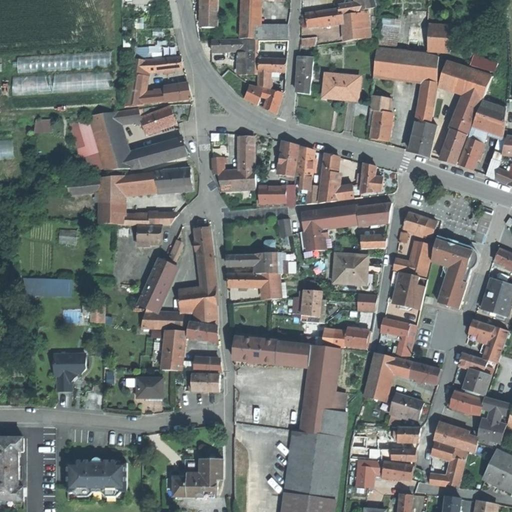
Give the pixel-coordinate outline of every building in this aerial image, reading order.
[(219,28),(219,0),(203,0),(203,28),(219,28)] [(260,0),(243,0),(241,40),(254,40),(255,26),(255,14),(260,14),(260,0)] [(357,0),(358,5),(359,12),(376,8),(374,0),(357,0)] [(340,9),(339,9),(339,10),(340,16),(343,15),(359,12),(358,5),(340,8),(340,9)] [(340,16),(339,10),(334,11),(336,24),(344,23),(343,16),(343,15),(340,16)] [(309,28),(336,24),(334,11),(308,15),(309,22),(309,28)] [(362,14),(364,32),(371,32),(368,11),(362,12),(362,14)] [(346,42),(365,40),(364,32),(362,14),(343,16),(344,23),(346,42)] [(382,18),(379,48),(397,50),(400,20),(382,18)] [(254,40),(288,40),(289,27),(260,26),(255,26),(254,40)] [(408,52),(428,54),(429,30),(410,28),(408,52)] [(451,51),(452,29),(430,28),(429,49),(451,51)] [(308,38),(308,46),(316,46),(317,41),(317,37),(308,38)] [(228,40),(213,40),(213,46),(213,53),(228,52),(228,40)] [(228,40),(228,52),(240,52),(240,41),(240,40),(228,40)] [(240,41),(240,52),(257,52),(257,41),(240,41)] [(156,55),(155,46),(138,47),(138,59),(152,58),(152,56),(156,55)] [(421,105),(435,108),(439,92),(439,58),(428,54),(408,52),(397,50),(379,48),(377,47),(374,77),(394,81),(395,78),(425,82),(421,105)] [(257,52),(240,52),(240,61),(257,61),(257,52)] [(20,71),(93,68),(93,53),(19,56),(20,71)] [(471,66),(495,73),(498,63),(474,56),(471,66)] [(159,60),(145,60),(146,72),(157,72),(182,70),(182,58),(159,60)] [(299,69),(314,70),(315,59),(300,58),(300,64),(299,69)] [(259,87),(270,90),(271,81),(271,76),(271,73),(267,73),(268,60),(260,59),(259,87)] [(132,60),(130,74),(146,76),(146,72),(145,60),(132,60)] [(287,61),(268,60),(267,73),(271,73),(277,73),(286,74),(287,68),(287,61)] [(257,76),(257,61),(240,61),(240,76),(257,76)] [(483,99),(484,100),(485,98),(487,92),(493,77),(447,62),(444,71),(440,85),(468,94),(483,99)] [(299,69),(298,94),(311,95),(314,70),(299,69)] [(126,106),(144,104),(145,94),(147,76),(146,76),(130,74),(126,106)] [(358,101),(361,78),(327,75),(325,96),(338,97),(344,97),(343,99),(358,101)] [(14,78),(15,94),(37,92),(36,76),(14,78)] [(166,102),(166,103),(193,99),(192,93),(189,85),(166,90),(166,92),(166,102)] [(252,87),(250,94),(261,96),(263,90),(252,87)] [(269,99),(272,91),(263,90),(261,96),(261,97),(269,99)] [(266,109),(277,114),(283,94),(272,91),(269,99),(266,109)] [(144,104),(166,102),(166,92),(145,94),(144,104)] [(250,94),(245,99),(252,102),(259,105),(261,97),(261,96),(250,94)] [(453,131),(468,136),(483,99),(468,94),(453,131)] [(389,113),(391,100),(373,97),(371,111),(376,112),(376,111),(389,113)] [(488,133),(499,136),(504,138),(507,107),(491,101),(485,98),(484,100),(473,128),(488,133)] [(417,121),(431,125),(435,108),(421,105),(417,121)] [(172,108),(143,118),(149,134),(171,126),(178,124),(172,108)] [(140,109),(115,113),(118,122),(143,118),(140,109)] [(393,114),(389,113),(376,111),(376,112),(374,126),(372,138),(379,139),(389,141),(393,114)] [(108,170),(132,168),(129,157),(118,122),(115,113),(92,116),(108,170)] [(54,132),(54,119),(36,119),(36,132),(54,132)] [(431,125),(417,121),(410,151),(430,157),(438,126),(431,125)] [(470,139),(484,144),(488,133),(473,128),(469,139),(470,139)] [(449,162),(457,165),(468,136),(453,131),(442,160),(449,162)] [(494,152),(503,155),(507,139),(504,138),(499,136),(494,152)] [(240,137),(241,161),(256,161),(255,137),(247,137),(240,137)] [(467,169),(474,171),(484,144),(470,139),(460,166),(467,169)] [(503,156),(511,156),(511,139),(507,139),(503,155),(503,156)] [(185,141),(129,157),(132,168),(143,168),(190,155),(185,141)] [(288,176),(296,177),(300,147),(291,145),(284,142),(280,174),(288,176)] [(301,148),(298,176),(313,178),(313,171),(314,165),(316,151),(310,150),(301,148)] [(490,167),(499,170),(503,156),(503,155),(494,152),(490,167)] [(326,154),(320,203),(335,201),(337,188),(341,158),(334,156),(326,154)] [(511,169),(511,156),(503,156),(499,170),(511,174),(511,169)] [(213,175),(219,174),(224,174),(223,158),(213,159),(213,175)] [(241,161),(240,173),(256,172),(256,161),(241,161)] [(372,165),(366,164),(363,194),(376,191),(376,190),(377,177),(378,167),(372,165)] [(487,177),(496,180),(499,170),(490,167),(487,177)] [(159,188),(160,191),(194,188),(193,178),(192,168),(158,172),(159,188)] [(496,180),(508,184),(511,174),(499,170),(496,180)] [(125,192),(159,188),(158,172),(125,176),(125,192)] [(219,174),(222,191),(257,189),(256,172),(240,173),(224,174),(219,174)] [(125,217),(125,192),(125,176),(102,178),(102,193),(102,224),(125,225),(125,217)] [(298,176),(297,187),(312,187),(313,178),(298,176)] [(385,178),(377,177),(376,190),(383,191),(385,178)] [(71,194),(102,193),(102,178),(70,180),(71,194)] [(357,185),(337,188),(335,201),(356,198),(357,185)] [(261,187),(261,204),(288,203),(288,186),(261,187)] [(312,187),(297,187),(296,205),(319,203),(321,186),(312,187)] [(360,220),(361,226),(390,222),(392,213),(393,203),(360,207),(359,207),(360,220)] [(360,205),(346,207),(348,222),(360,220),(359,207),(360,207),(360,205)] [(329,224),(348,222),(346,207),(303,213),(305,228),(323,225),(329,224)] [(411,213),(406,228),(425,234),(430,219),(411,213)] [(151,214),(151,216),(151,225),(172,225),(178,217),(166,214),(151,214)] [(151,216),(125,217),(125,225),(151,225),(151,216)] [(282,237),(294,235),(292,219),(279,221),(282,237)] [(439,222),(430,219),(425,234),(434,237),(439,222)] [(326,250),(325,238),(323,225),(305,228),(306,232),(308,251),(318,250),(326,250)] [(139,227),(139,243),(163,244),(163,236),(163,227),(139,227)] [(62,228),(60,242),(78,245),(79,231),(62,228)] [(196,229),(200,258),(215,257),(212,228),(196,229)] [(318,258),(318,250),(308,251),(306,232),(302,232),(305,260),(318,258)] [(401,241),(409,242),(410,233),(403,232),(401,241)] [(440,236),(434,262),(446,266),(442,277),(448,279),(440,302),(461,309),(473,270),(476,268),(478,266),(479,262),(480,258),(479,253),(477,249),(474,246),(466,244),(463,243),(463,244),(460,243),(459,245),(458,245),(458,247),(449,244),(449,242),(448,242),(449,239),(446,239),(447,238),(440,236)] [(388,237),(363,238),(363,248),(387,248),(388,237)] [(267,242),(267,254),(278,253),(278,241),(276,239),(268,240),(267,242)] [(178,240),(169,262),(176,265),(184,247),(183,242),(178,240)] [(412,264),(410,272),(426,276),(430,259),(432,259),(435,245),(418,241),(415,254),(412,264)] [(500,255),(497,261),(511,267),(511,253),(502,249),(500,255)] [(257,255),(258,265),(256,265),(257,269),(257,273),(263,274),(281,274),(290,274),(290,262),(285,261),(284,253),(278,253),(267,254),(257,255)] [(336,283),(368,285),(370,256),(338,254),(336,283)] [(230,261),(230,266),(256,265),(258,265),(257,255),(229,256),(230,261)] [(200,258),(204,290),(218,288),(215,257),(200,258)] [(139,304),(154,311),(176,265),(169,262),(164,260),(160,258),(139,304)] [(395,269),(410,272),(412,264),(397,260),(395,269)] [(400,285),(399,289),(401,290),(402,288),(405,274),(395,272),(393,283),(400,285)] [(232,286),(265,286),(264,274),(231,275),(231,280),(232,286)] [(281,274),(263,274),(264,274),(265,286),(266,299),(284,297),(281,274)] [(414,307),(414,305),(423,307),(428,286),(420,285),(421,277),(405,274),(402,288),(401,290),(399,289),(398,294),(396,304),(408,306),(414,307)] [(429,279),(421,277),(420,285),(428,286),(429,279)] [(75,296),(75,278),(26,278),(26,304),(37,304),(37,296),(75,296)] [(484,309),(508,317),(511,305),(511,284),(494,278),(489,294),(484,309)] [(197,320),(219,323),(218,305),(218,288),(204,290),(181,292),(183,316),(183,317),(193,316),(196,315),(197,320)] [(301,317),(304,318),(306,290),(301,290),(301,296),(295,297),(294,317),(301,317)] [(306,290),(304,318),(303,321),(320,323),(322,304),(323,291),(306,290)] [(380,295),(374,295),(374,302),(361,301),(362,294),(360,294),(360,311),(377,312),(380,295)] [(97,323),(106,323),(106,305),(98,305),(97,323)] [(142,328),(191,330),(192,322),(193,316),(183,317),(183,316),(153,314),(151,318),(146,315),(142,328)] [(412,324),(386,318),(384,326),(383,332),(393,334),(403,336),(407,337),(409,337),(412,324)] [(480,336),(491,340),(496,327),(476,320),(473,327),(471,333),(480,336)] [(190,331),(189,337),(219,342),(219,335),(219,326),(192,322),(191,330),(190,331)] [(419,325),(412,324),(409,337),(407,337),(405,348),(413,349),(419,325)] [(484,359),(498,363),(511,331),(496,326),(496,327),(491,340),(490,345),(484,359)] [(346,347),(346,344),(368,348),(369,340),(371,331),(349,328),(349,332),(326,329),(325,337),(319,336),(318,344),(346,347)] [(189,339),(189,337),(190,331),(169,330),(168,336),(187,339),(189,339)] [(164,369),(183,371),(186,350),(187,339),(168,336),(164,369)] [(401,357),(402,355),(401,355),(403,347),(405,348),(407,337),(403,336),(403,340),(402,340),(400,347),(396,346),(394,354),(398,355),(398,356),(401,357)] [(478,341),(490,345),(491,340),(480,336),(478,341)] [(278,364),(278,363),(281,342),(239,337),(237,349),(236,359),(278,364)] [(278,363),(313,367),(315,346),(281,342),(278,363)] [(315,346),(313,367),(305,432),(331,435),(334,411),(342,349),(316,345),(315,346)] [(412,357),(413,349),(405,348),(403,347),(401,355),(402,355),(412,357)] [(396,357),(376,352),(365,396),(385,401),(386,400),(386,397),(393,372),(396,359),(396,357)] [(461,365),(475,370),(485,373),(487,369),(490,362),(465,354),(461,365)] [(87,355),(69,355),(69,359),(61,360),(56,364),(57,376),(59,376),(59,391),(73,391),(73,382),(73,376),(80,376),(81,376),(87,370),(87,355)] [(56,355),(56,364),(61,360),(69,359),(69,355),(56,355)] [(414,363),(396,359),(393,372),(411,376),(414,363)] [(197,360),(196,370),(224,372),(223,362),(197,360)] [(498,364),(490,362),(487,369),(490,370),(488,374),(492,375),(494,376),(498,364)] [(442,370),(414,363),(411,376),(411,377),(439,384),(440,378),(442,370)] [(466,389),(486,395),(492,375),(488,374),(485,373),(475,370),(474,374),(471,373),(468,380),(466,389)] [(194,383),(194,390),(221,391),(222,383),(222,375),(194,375),(194,383)] [(138,378),(138,398),(145,398),(151,398),(164,398),(165,398),(165,378),(138,378)] [(467,394),(457,391),(455,399),(452,407),(472,413),(477,397),(467,394)] [(511,403),(468,391),(467,394),(477,397),(490,400),(508,406),(500,439),(481,434),(480,438),(503,444),(511,416),(511,403)] [(398,394),(392,413),(394,414),(403,417),(405,417),(406,415),(420,420),(423,412),(426,403),(398,394)] [(490,400),(477,397),(472,413),(486,415),(490,400)] [(508,406),(490,400),(486,415),(481,434),(500,439),(508,406)] [(284,511),(336,511),(349,413),(334,411),(331,435),(305,432),(295,431),(284,511)] [(400,426),(403,417),(394,414),(391,425),(400,426)] [(400,442),(420,442),(422,435),(423,427),(401,427),(400,432),(400,442)] [(466,436),(440,428),(437,440),(462,447),(466,436)] [(380,431),(380,439),(392,439),(392,431),(380,431)] [(365,448),(368,448),(368,436),(355,436),(355,447),(365,448)] [(474,439),(466,436),(462,447),(470,450),(474,439)] [(0,437),(0,500),(25,500),(25,488),(21,488),(21,480),(21,457),(21,451),(25,451),(25,438),(0,437)] [(380,449),(392,449),(392,439),(380,439),(380,449)] [(480,441),(474,439),(470,450),(478,452),(480,441)] [(457,449),(438,442),(436,448),(433,454),(453,461),(457,450),(457,449)] [(364,460),(365,448),(355,447),(353,447),(351,459),(364,460)] [(384,458),(399,458),(399,450),(384,450),(384,458)] [(418,450),(399,450),(399,458),(399,460),(417,461),(418,455),(418,450)] [(469,453),(457,450),(453,461),(450,477),(448,483),(460,487),(469,453)] [(487,479),(511,491),(511,456),(501,451),(487,479)] [(69,463),(69,492),(128,492),(128,463),(120,463),(120,461),(110,461),(110,463),(104,463),(103,463),(103,461),(100,458),(98,458),(96,458),(93,461),(93,463),(92,463),(92,461),(76,461),(76,463),(69,463)] [(188,478),(188,496),(219,497),(219,479),(225,479),(225,460),(216,460),(211,460),(207,460),(203,460),(203,473),(194,473),(194,478),(188,478)] [(376,474),(377,461),(360,460),(357,487),(374,488),(375,484),(376,474)] [(386,462),(377,461),(376,474),(384,475),(386,462)] [(415,466),(386,462),(384,475),(390,476),(395,477),(413,479),(414,473),(415,466)] [(447,486),(448,483),(450,477),(433,475),(432,484),(447,486)] [(176,496),(188,496),(188,478),(176,478),(176,496)] [(128,501),(128,492),(69,492),(69,501),(128,501)] [(402,494),(400,511),(413,511),(415,496),(408,495),(402,494)] [(446,511),(461,511),(463,499),(455,498),(448,497),(446,511)] [(477,511),(497,511),(499,505),(479,501),(477,511)]
